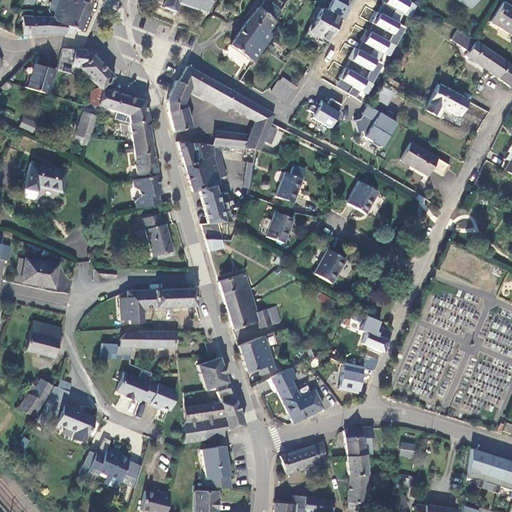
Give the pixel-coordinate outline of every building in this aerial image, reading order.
[(77,31),(87,4),(78,0),(57,0),(49,19),(70,28),(77,31)] [(164,0),(165,0),(162,9),(174,13),(177,4),(189,9),(189,11),(192,12),(193,10),(203,14),(204,15),(206,15),(205,11),(208,0),(164,0)] [(335,86),(363,101),(387,55),(390,57),(406,27),(399,23),(403,14),(409,17),(416,3),(411,0),(381,0),(381,2),(384,4),(379,13),(373,10),(368,21),(393,34),(390,40),(367,28),(358,44),(356,43),(348,59),(370,71),(368,76),(346,65),(335,86)] [(511,8),(504,3),(491,22),(511,35),(511,8)] [(271,33),(266,30),(274,19),(256,7),(248,17),(229,44),(252,60),(271,33)] [(339,18),(322,9),(309,31),(324,40),(326,41),(339,18)] [(21,34),(68,34),(70,28),(49,19),(22,18),(21,34)] [(452,38),(469,51),(475,42),(458,30),(452,38)] [(324,40),(309,31),(305,38),(320,47),(324,40)] [(465,56),(508,86),(511,80),(511,67),(475,42),(469,51),(465,56)] [(100,91),(112,79),(91,57),(83,52),(62,50),(58,72),(63,73),(64,70),(68,71),(70,73),(71,67),(78,69),(99,90),(100,91)] [(32,64),(25,88),(47,94),(54,70),(32,64)] [(248,135),(242,148),(256,148),(261,139),(270,123),(275,113),(233,91),(187,68),(177,83),(190,89),(192,90),(192,92),(225,108),(226,106),(255,121),(248,135)] [(278,80),(270,91),(285,102),(287,99),(293,89),(295,86),(282,77),(279,81),(278,80)] [(181,106),(190,89),(177,83),(175,83),(168,101),(181,107),(181,106)] [(384,84),(376,97),(388,104),(396,91),(384,84)] [(456,113),(463,98),(436,85),(423,109),(436,115),(440,106),(456,113)] [(293,89),(287,99),(292,103),(299,93),(293,89)] [(101,92),(100,91),(99,90),(91,93),(87,104),(96,107),(101,92)] [(127,117),(129,125),(146,122),(141,103),(101,92),(96,107),(113,112),(127,117)] [(184,108),(181,106),(181,107),(168,101),(167,103),(168,116),(173,134),(190,129),(185,112),(184,108)] [(340,112),(321,102),(313,116),(332,126),(340,112)] [(398,124),(367,103),(360,114),(374,123),(366,135),(383,146),(398,124)] [(73,135),(86,140),(87,136),(94,117),(84,113),(85,110),(83,109),(73,135)] [(113,112),(111,120),(129,125),(127,117),(113,112)] [(23,117),(19,127),(33,132),(37,122),(23,117)] [(129,125),(134,155),(151,153),(146,122),(129,125)] [(274,128),(276,125),(270,123),(261,139),(269,143),(276,129),(274,128)] [(212,144),(212,146),(217,146),(242,148),(248,135),(213,132),(213,139),(212,144)] [(447,163),(411,141),(400,159),(424,173),(428,166),(441,173),(447,163)] [(511,143),(507,152),(509,154),(505,160),(509,162),(503,171),(511,176),(511,143)] [(183,167),(193,165),(187,145),(176,144),(183,167)] [(218,179),(226,177),(217,146),(212,146),(187,145),(193,165),(183,167),(191,193),(194,192),(214,187),(220,185),(218,179)] [(136,176),(155,173),(151,153),(134,155),(136,176)] [(37,186),(59,191),(63,170),(29,162),(23,187),(36,190),(37,186)] [(249,187),(252,164),(246,163),(244,186),(249,187)] [(288,175),(283,173),(274,197),(291,204),(300,180),(299,180),(303,171),(291,167),(288,175)] [(134,203),(136,211),(155,207),(154,198),(156,198),(159,194),(156,177),(132,181),(134,189),(136,191),(138,199),(134,203)] [(376,194),(358,184),(346,204),(364,215),(376,194)] [(214,187),(194,192),(204,223),(218,223),(239,221),(245,205),(228,210),(223,194),(216,196),(214,187)] [(291,221),(274,214),(265,238),(281,244),(291,221)] [(142,220),(151,256),(170,251),(164,225),(159,226),(157,216),(142,220)] [(221,241),(218,223),(204,223),(200,224),(204,239),(219,241),(221,241)] [(221,249),(219,241),(204,239),(208,253),(221,249)] [(0,288),(10,245),(0,242),(0,288)] [(342,259),(325,249),(312,272),(329,282),(342,259)] [(54,265),(22,260),(18,283),(51,288),(54,265)] [(115,278),(116,271),(92,269),(91,281),(99,281),(99,277),(115,278)] [(243,274),(217,281),(221,293),(238,288),(239,294),(248,291),(243,274)] [(172,307),(193,306),(192,288),(171,289),(172,307)] [(255,312),(248,291),(239,294),(238,288),(221,293),(232,329),(255,322),(257,328),(269,324),(265,309),(255,312)] [(141,308),(172,307),(171,289),(140,291),(141,308)] [(127,316),(127,322),(142,322),(141,308),(140,291),(126,291),(126,297),(119,297),(120,316),(127,316)] [(335,302),(313,292),(307,305),(328,315),(330,312),(335,302)] [(346,308),(335,302),(330,312),(341,318),(346,308)] [(370,315),(360,311),(357,317),(367,322),(370,315)] [(60,330),(32,322),(24,350),(52,358),(60,330)] [(361,341),(382,350),(389,331),(377,325),(373,334),(366,331),(361,341)] [(174,347),(174,332),(138,332),(137,334),(124,334),(118,338),(118,346),(115,346),(114,354),(129,354),(129,346),(174,347)] [(272,369),(261,336),(237,346),(245,372),(256,368),(258,374),(272,369)] [(99,344),(99,359),(114,359),(114,354),(115,346),(113,346),(113,344),(99,344)] [(310,353),(313,350),(306,345),(303,348),(310,353)] [(366,354),(361,365),(374,369),(378,359),(366,354)] [(203,401),(204,406),(232,402),(215,359),(195,367),(207,400),(203,401)] [(295,378),(290,366),(268,376),(289,423),(321,409),(312,391),(298,397),(290,380),(295,378)] [(146,384),(122,375),(115,394),(124,398),(123,399),(130,402),(131,400),(139,403),(146,384)] [(59,380),(56,389),(67,394),(71,385),(59,380)] [(355,380),(347,389),(354,396),(362,387),(355,380)] [(21,417),(22,419),(23,421),(27,421),(29,419),(30,417),(35,420),(44,404),(43,403),(51,387),(39,381),(31,397),(21,391),(17,398),(23,402),(18,411),(22,413),(21,415),(21,417)] [(56,425),(54,432),(83,444),(93,418),(64,407),(69,394),(67,394),(56,389),(53,388),(41,418),(56,425)] [(193,408),(191,392),(180,394),(181,410),(193,408)] [(181,445),(221,439),(220,435),(226,434),(242,429),(232,402),(204,406),(193,408),(181,410),(181,445)] [(511,424),(500,423),(498,431),(511,433),(511,424)] [(341,432),(344,456),(363,456),(362,446),(369,446),(368,438),(370,438),(369,428),(352,429),(341,432)] [(28,442),(24,438),(17,445),(21,449),(28,442)] [(106,442),(100,455),(101,456),(108,459),(112,451),(114,445),(106,442)] [(415,444),(401,442),(399,457),(414,459),(415,444)] [(319,472),(324,471),(324,457),(323,444),(278,459),(284,476),(301,470),(316,464),(319,472)] [(221,446),(199,451),(205,489),(229,490),(221,446)] [(101,456),(93,474),(103,478),(105,474),(125,483),(133,464),(130,463),(126,462),(119,459),(121,455),(112,451),(108,459),(101,456)] [(511,463),(470,451),(466,479),(511,492),(511,463)] [(100,455),(94,453),(86,472),(93,474),(101,456),(100,455)] [(362,504),(363,504),(365,475),(363,456),(344,456),(347,478),(345,503),(346,503),(346,510),(361,511),(362,504)] [(303,477),(319,472),(316,464),(301,470),(303,477)] [(163,511),(167,494),(158,492),(157,496),(142,492),(138,511),(139,511),(163,511)] [(213,511),(214,494),(192,494),(192,511),(213,511)] [(290,506),(275,505),(273,511),(302,511),(304,498),(291,498),(290,506)] [(324,511),(326,500),(304,498),(302,511),(324,511)] [(331,511),(332,500),(326,500),(324,511),(331,511)]
